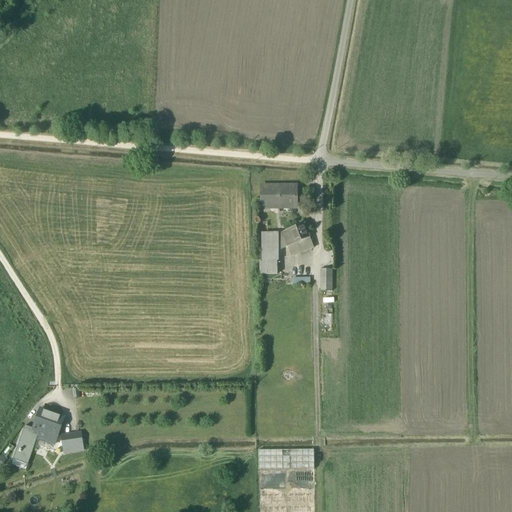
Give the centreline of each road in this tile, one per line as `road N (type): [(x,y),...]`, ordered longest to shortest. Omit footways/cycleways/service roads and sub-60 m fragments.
road 1 (track): [(0,135),(318,161)]
road 2 (track): [(472,174),(473,444)]
road 3 (unclassified): [(318,161),(511,177)]
road 4 (unclassified): [(318,161),(349,0)]
